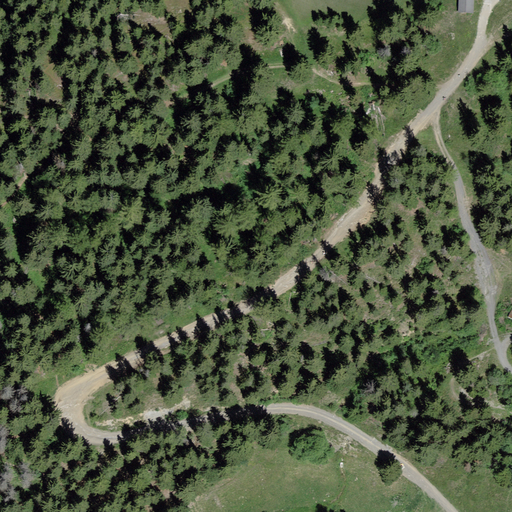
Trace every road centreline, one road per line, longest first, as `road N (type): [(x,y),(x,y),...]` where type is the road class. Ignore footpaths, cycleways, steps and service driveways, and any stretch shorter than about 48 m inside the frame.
road 1 (track): [(448,511),(377,447),(317,416),(243,413),(111,438),(80,434),(67,416),(77,390),(269,291),(341,226),(483,34),(490,0)]
road 2 (track): [(173,103),(228,76),(290,64),(341,83),(443,88)]
road 3 (track): [(511,368),(498,344),(433,100)]
